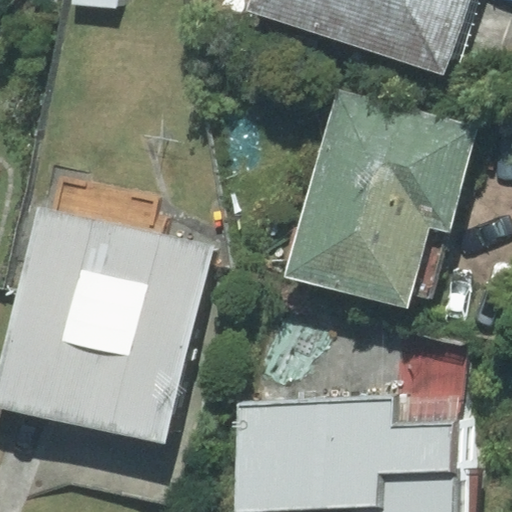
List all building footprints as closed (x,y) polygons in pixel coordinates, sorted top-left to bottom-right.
[(125,13),(125,0),(75,0),(75,9),(125,13)] [(251,0),(248,11),(444,76),(469,0),(251,0)] [(476,127),(338,90),(289,274),(405,304),(408,293),(431,299),(476,127)] [(53,211),(39,207),(0,375),(0,403),(165,441),(209,249),(148,235),(156,200),(61,178),(53,211)] [(467,415),(466,398),(237,401),(239,510),(355,508),(354,511),(477,511),(476,421),(467,415)]
